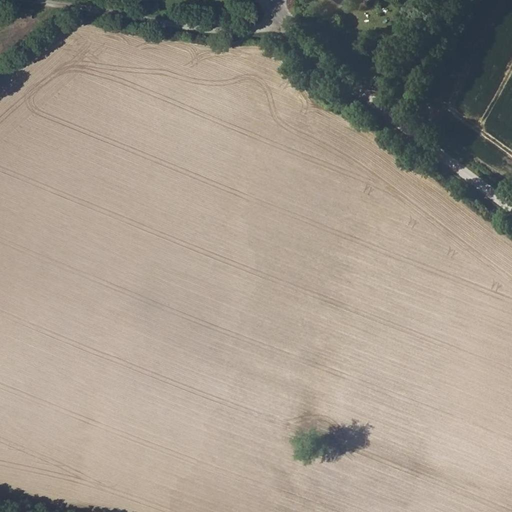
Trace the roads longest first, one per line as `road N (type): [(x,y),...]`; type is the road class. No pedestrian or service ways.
road 1 (unclassified): [(511,209),(402,126),(269,5)]
road 2 (track): [(284,18),(261,29),(205,29),(35,0)]
